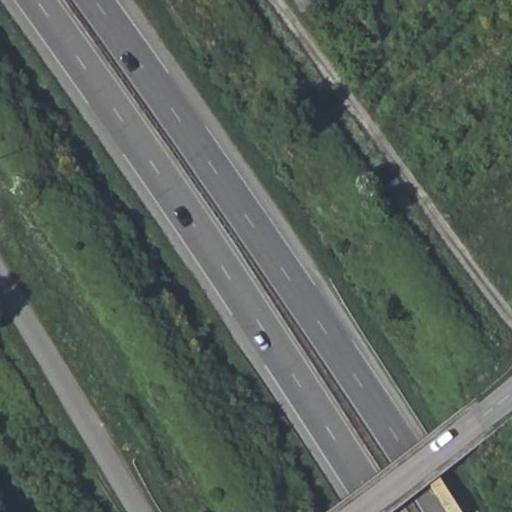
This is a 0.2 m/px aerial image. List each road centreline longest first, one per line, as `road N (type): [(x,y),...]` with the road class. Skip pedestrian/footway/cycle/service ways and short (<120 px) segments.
road 1 (trunk): [(443,511),(94,0)]
road 2 (trunk): [(36,0),(380,511)]
road 3 (unclassified): [(145,511),(0,272)]
road 4 (tertiary): [(358,511),(511,391)]
